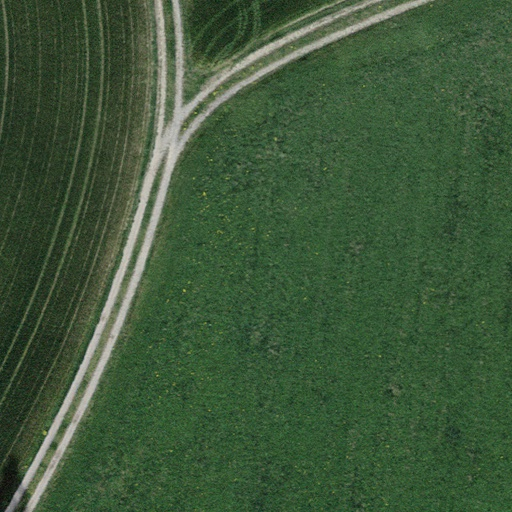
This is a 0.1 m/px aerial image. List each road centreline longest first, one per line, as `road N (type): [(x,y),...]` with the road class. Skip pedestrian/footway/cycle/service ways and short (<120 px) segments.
road 1 (track): [(163,0),(159,163),(129,269),(63,422),(13,511)]
road 2 (track): [(403,0),(214,89),(159,163)]
